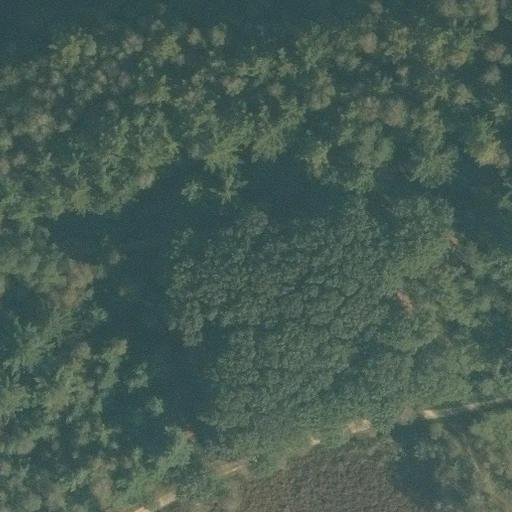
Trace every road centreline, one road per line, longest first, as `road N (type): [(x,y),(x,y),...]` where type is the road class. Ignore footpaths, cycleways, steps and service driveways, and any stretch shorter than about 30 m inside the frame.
road 1 (track): [(0,268),(511,200)]
road 2 (track): [(459,409),(291,445),(143,511)]
